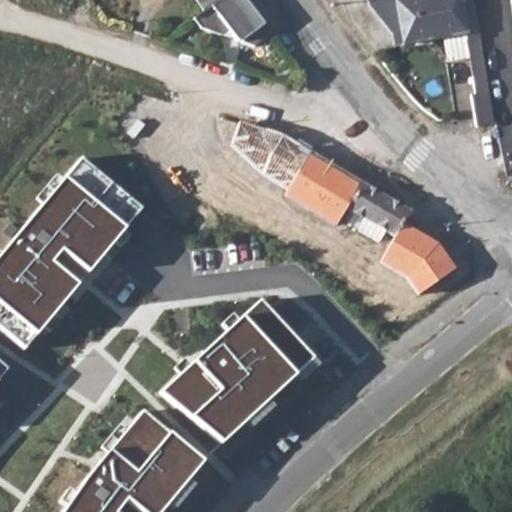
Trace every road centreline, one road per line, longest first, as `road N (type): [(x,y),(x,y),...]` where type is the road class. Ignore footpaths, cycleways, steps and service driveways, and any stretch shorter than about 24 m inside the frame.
road 1 (unclassified): [(368,98),(346,113),(280,110),(123,55),(0,26)]
road 2 (residential): [(511,260),(433,362),(275,511)]
road 3 (unclassified): [(368,98),(471,204),(511,222)]
road 4 (unclassified): [(294,0),(368,98)]
